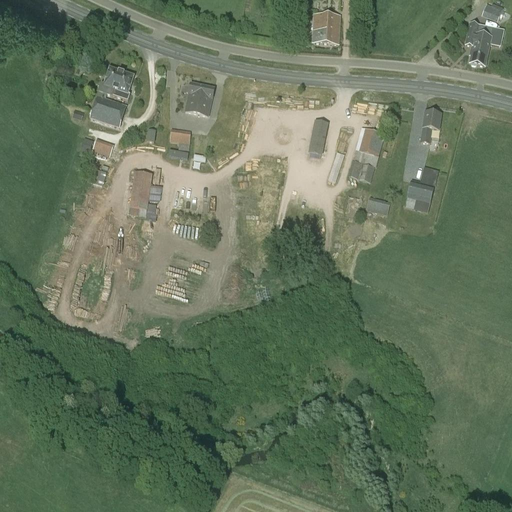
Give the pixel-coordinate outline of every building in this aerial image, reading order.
[(496,24),(502,11),(486,4),(481,17),(496,24)] [(313,33),(313,45),(338,47),(340,18),(316,17),(315,33),(313,33)] [(252,23),(243,22),(242,30),(250,31),(252,23)] [(469,66),(485,69),(491,40),(482,38),(484,29),(469,25),(464,47),(473,49),(469,66)] [(133,79),(110,71),(104,88),(102,87),(100,93),(128,103),(130,97),(128,96),(133,79)] [(189,96),(186,114),(208,119),(212,101),(213,101),(215,91),(191,86),(189,96)] [(90,122),(88,128),(117,138),(119,131),(120,131),(127,109),(97,99),(90,121),(90,122)] [(425,115),(423,130),(422,130),(421,144),(430,146),(432,131),(439,132),(441,117),(425,115)] [(314,123),(308,156),(322,158),(328,126),(314,123)] [(353,164),(376,170),(385,137),(362,131),(353,164)] [(147,144),(155,145),(156,133),(148,132),(147,144)] [(170,145),(179,146),(178,153),(189,153),(191,134),(171,132),(170,145)] [(204,156),(206,135),(195,134),(193,154),(204,156)] [(84,140),(79,156),(87,158),(93,143),(84,140)] [(97,140),(92,152),(110,159),(114,147),(97,140)] [(347,179),(370,186),(375,170),(352,164),(347,179)] [(102,188),(106,174),(91,170),(87,184),(102,188)] [(405,210),(428,216),(438,174),(424,170),(420,185),(411,183),(405,210)] [(129,217),(146,219),(147,212),(148,212),(152,177),(135,174),(130,210),(129,217)] [(370,200),(366,213),(387,218),(390,205),(370,200)]
